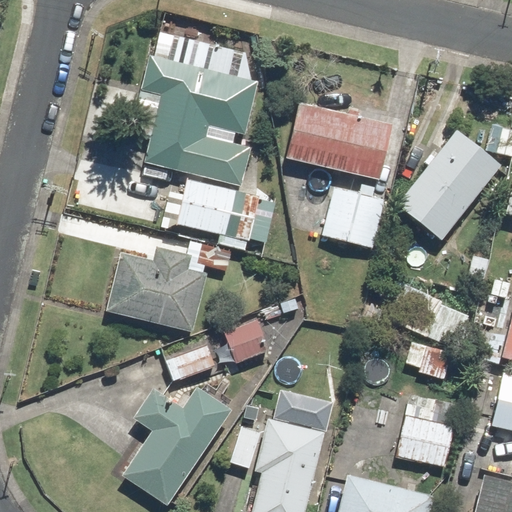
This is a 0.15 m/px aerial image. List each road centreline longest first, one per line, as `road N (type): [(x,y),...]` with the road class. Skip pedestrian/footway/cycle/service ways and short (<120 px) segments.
road 1 (residential): [(54,0),(0,249)]
road 2 (residential): [(344,0),(511,40)]
